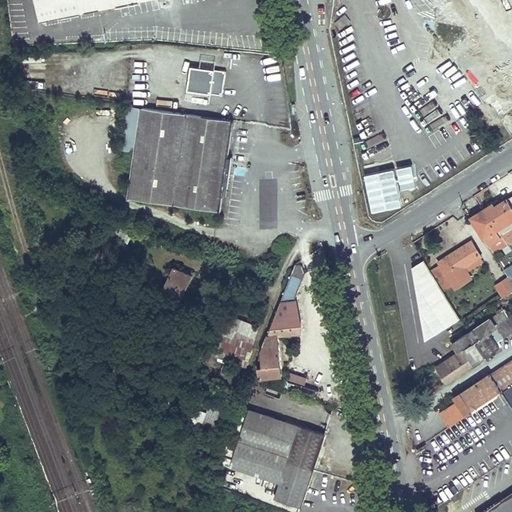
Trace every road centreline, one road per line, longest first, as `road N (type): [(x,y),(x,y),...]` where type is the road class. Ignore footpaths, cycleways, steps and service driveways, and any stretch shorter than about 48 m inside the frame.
road 1 (primary): [(348,251),(402,511)]
road 2 (primary): [(295,0),(348,251)]
road 3 (unclassified): [(348,251),(511,155)]
road 4 (unknown): [(384,425),(511,348)]
road 5 (unknown): [(384,425),(256,395)]
